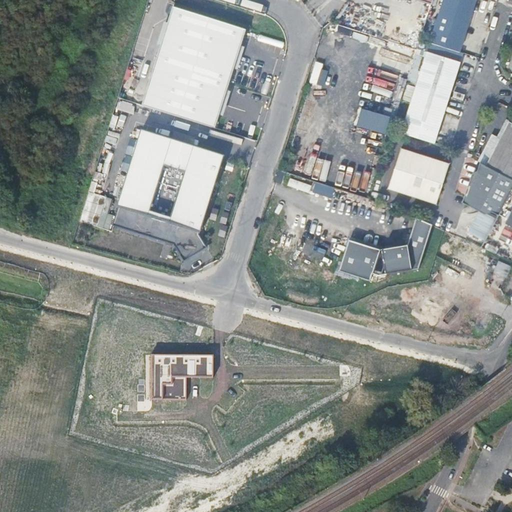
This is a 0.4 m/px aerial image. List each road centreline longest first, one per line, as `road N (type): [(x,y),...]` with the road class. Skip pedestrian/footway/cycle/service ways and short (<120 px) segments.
road 1 (residential): [(0,236),(466,356),(494,356)]
road 2 (residential): [(428,511),(494,356)]
